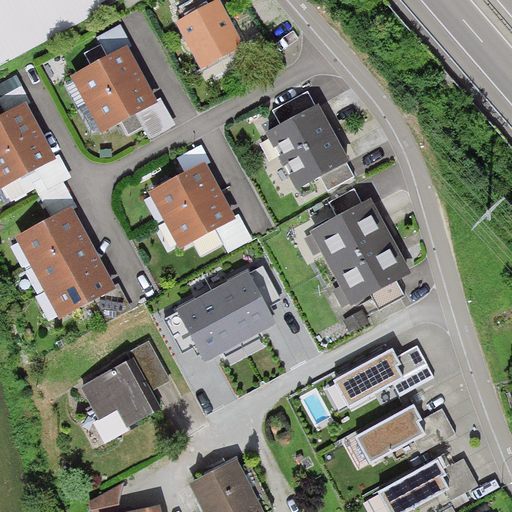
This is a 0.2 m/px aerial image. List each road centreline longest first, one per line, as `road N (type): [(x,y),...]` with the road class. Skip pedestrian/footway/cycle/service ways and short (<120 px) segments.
road 1 (residential): [(511,452),(410,148),(340,48)]
road 2 (residential): [(340,48),(83,185)]
